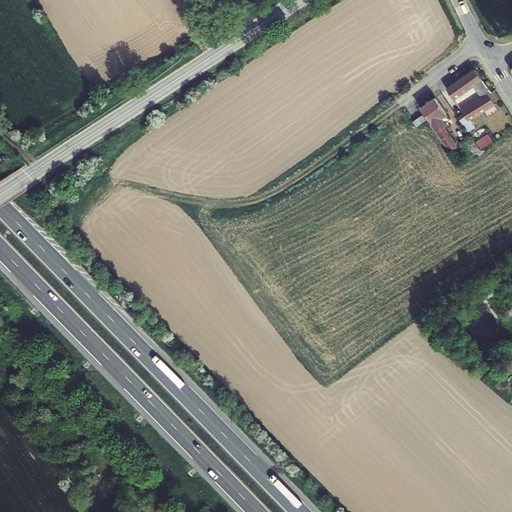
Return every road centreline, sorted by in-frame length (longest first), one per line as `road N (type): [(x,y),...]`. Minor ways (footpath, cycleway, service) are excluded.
road 1 (motorway): [(297,511),(0,207)]
road 2 (motorway): [(0,249),(256,511)]
road 3 (tertiary): [(0,195),(299,0)]
